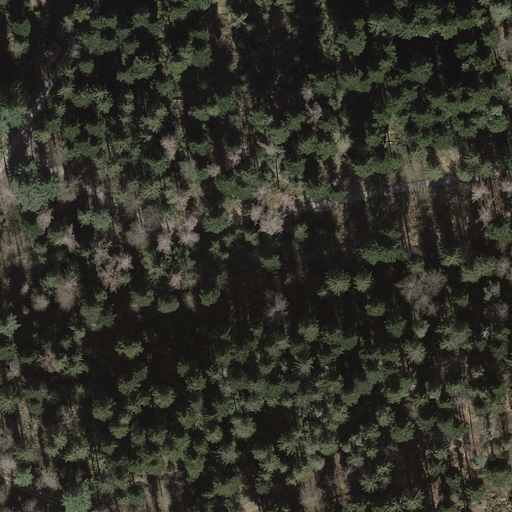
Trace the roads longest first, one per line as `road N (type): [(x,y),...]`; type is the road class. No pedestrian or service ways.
road 1 (track): [(511,167),(185,227),(138,214),(14,143)]
road 2 (track): [(247,511),(336,471),(511,416)]
road 3 (track): [(0,168),(100,0)]
